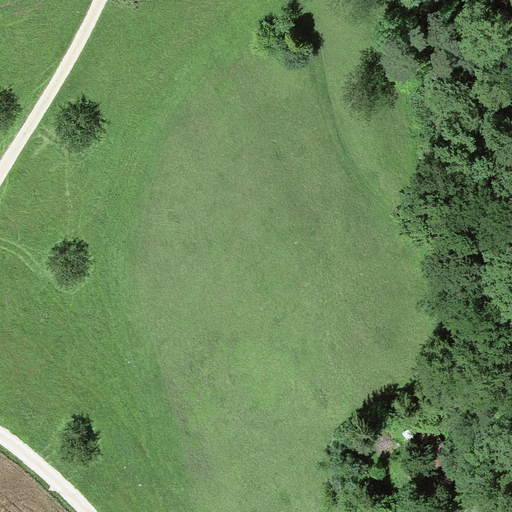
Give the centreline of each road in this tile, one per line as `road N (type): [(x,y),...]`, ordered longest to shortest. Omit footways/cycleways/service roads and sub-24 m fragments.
road 1 (track): [(492,511),(480,433),(482,273),(511,234)]
road 2 (track): [(0,176),(102,0)]
